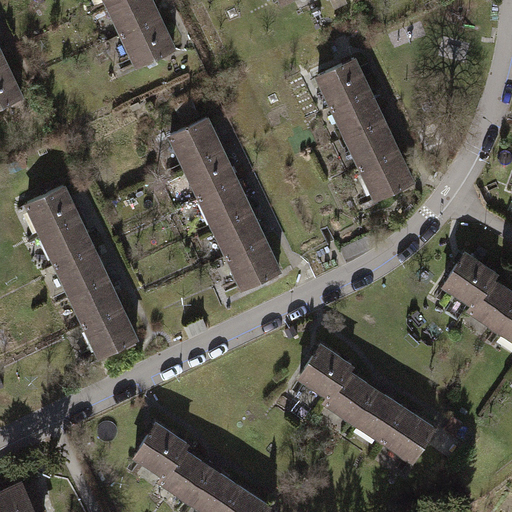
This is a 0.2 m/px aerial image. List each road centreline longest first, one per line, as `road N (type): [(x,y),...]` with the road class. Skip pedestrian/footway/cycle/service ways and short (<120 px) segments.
road 1 (residential): [(0,437),(369,268),(428,218)]
road 2 (residential): [(428,218),(451,194),(485,131),(511,13)]
